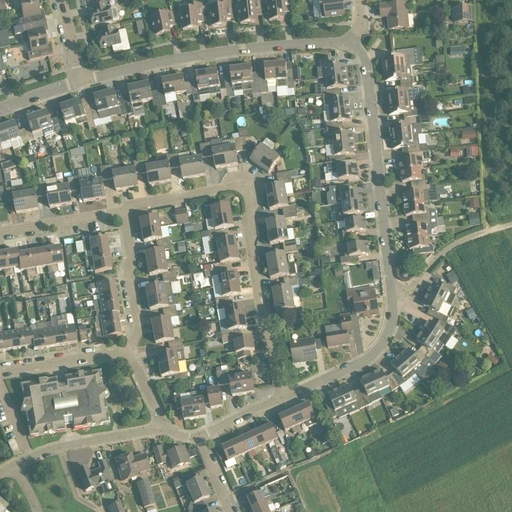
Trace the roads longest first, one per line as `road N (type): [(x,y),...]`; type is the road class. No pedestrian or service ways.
road 1 (residential): [(282,399),(244,188),(123,211)]
road 2 (residential): [(82,82),(221,52),(352,42)]
road 3 (residential): [(391,291),(367,63),(352,42)]
road 4 (residential): [(282,399),(369,360),(389,333),(391,291)]
road 5 (residential): [(163,429),(67,446),(15,466)]
road 6 (residential): [(129,353),(138,324),(123,211)]
road 7 (residential): [(511,225),(466,240),(414,286),(391,291)]
road 8 (residential): [(0,372),(129,353)]
road 9 (residential): [(123,211),(0,232)]
